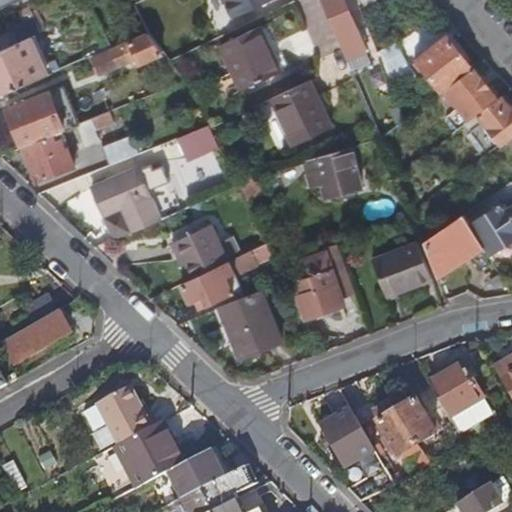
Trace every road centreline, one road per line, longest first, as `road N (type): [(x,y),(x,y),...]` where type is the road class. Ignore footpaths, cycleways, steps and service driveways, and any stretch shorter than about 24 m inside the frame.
road 1 (residential): [(233,415),(260,397),(455,321),(511,311)]
road 2 (residential): [(0,194),(141,328)]
road 3 (residential): [(0,411),(141,328)]
road 4 (residential): [(233,415),(332,511)]
road 5 (residential): [(141,328),(233,415)]
